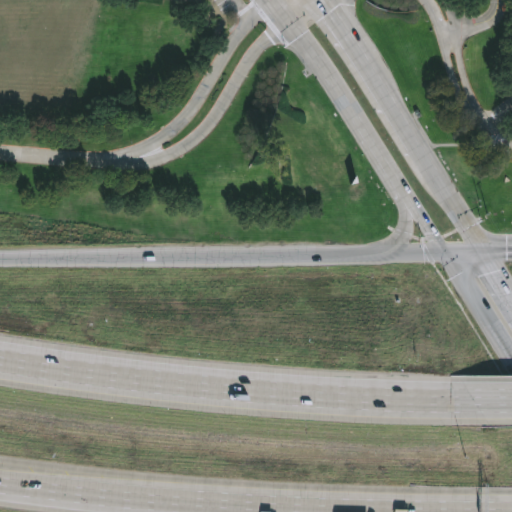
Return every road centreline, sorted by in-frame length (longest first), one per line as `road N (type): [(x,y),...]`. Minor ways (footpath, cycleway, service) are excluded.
road 1 (motorway): [(479,408),(295,401),(0,347)]
road 2 (motorway): [(445,251),(0,258)]
road 3 (residential): [(93,162),(131,168),(185,145),(221,108),(246,62),(292,24)]
road 4 (residential): [(277,0),(253,16),(174,130),(127,156),(93,162)]
road 5 (residential): [(327,0),(427,3),(464,110),(484,127)]
road 6 (motorway): [(0,496),(209,511)]
road 7 (residential): [(484,127),(446,0)]
road 8 (secondary): [(445,251),(511,358)]
road 9 (secondary): [(428,167),(364,61)]
road 10 (secondary): [(292,24),(359,127)]
